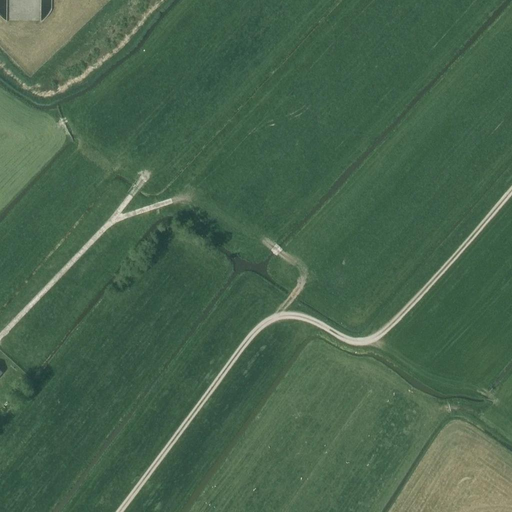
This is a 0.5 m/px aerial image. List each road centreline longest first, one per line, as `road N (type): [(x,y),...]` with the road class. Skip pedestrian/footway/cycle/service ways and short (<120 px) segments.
road 1 (track): [(120,511),(261,326),(295,315),(346,339),(378,336),(511,189)]
road 2 (track): [(0,338),(111,222),(182,197),(292,262),(304,278),(274,318)]
